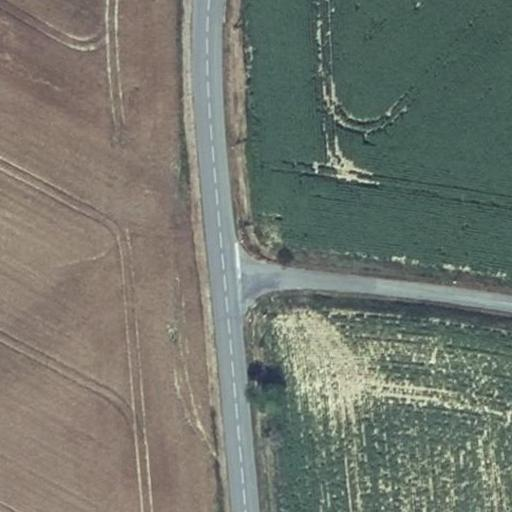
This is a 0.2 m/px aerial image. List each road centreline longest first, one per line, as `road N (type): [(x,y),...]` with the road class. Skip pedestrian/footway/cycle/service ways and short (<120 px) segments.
road 1 (unclassified): [(222,277),(511,304)]
road 2 (tertiary): [(222,277),(207,0)]
road 3 (tertiary): [(244,511),(222,277)]
